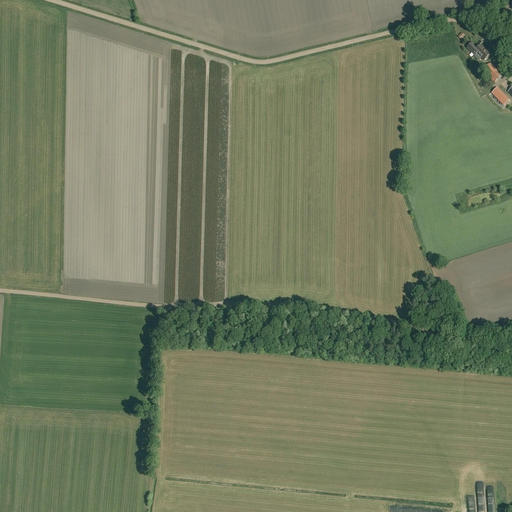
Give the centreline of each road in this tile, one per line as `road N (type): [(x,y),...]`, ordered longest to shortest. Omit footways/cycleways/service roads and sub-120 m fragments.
road 1 (track): [(0,289),(160,305),(297,303),(450,336)]
road 2 (track): [(52,0),(259,62),(406,27)]
